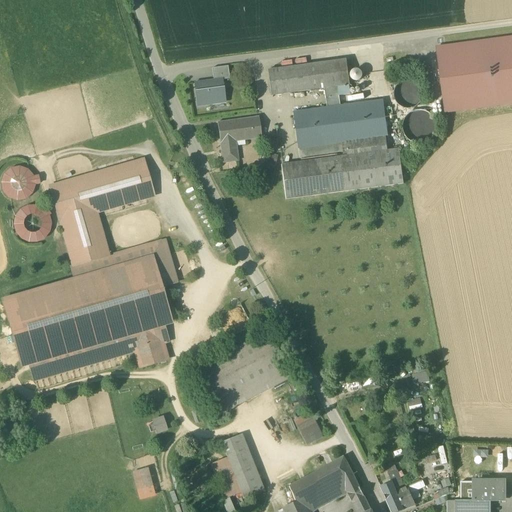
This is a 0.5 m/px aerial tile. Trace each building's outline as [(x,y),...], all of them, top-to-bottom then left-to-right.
[(511,37),(436,48),(445,114),(511,104),(511,37)] [(270,97),(325,89),(338,87),(349,86),(350,86),(347,60),(267,71),(270,97)] [(211,69),(213,81),(221,80),(221,81),(229,80),(227,67),(211,69)] [(353,71),(351,75),(352,79),(356,81),(360,80),(362,77),(361,73),(357,70),(353,71)] [(194,83),(197,104),(205,103),(205,106),(217,105),(216,102),(224,101),(221,81),(221,80),(213,81),(194,83)] [(412,109),(418,106),(422,101),(423,95),(422,89),(419,84),(414,81),(407,80),(401,82),(397,86),(394,91),(394,97),(396,103),(401,107),(406,110),(412,109)] [(349,86),(338,87),(339,96),(351,95),(349,86)] [(325,89),(328,109),(341,107),(339,96),(338,87),(325,89)] [(293,114),(298,148),(341,142),(386,137),(387,136),(383,102),(341,107),(328,109),(293,114)] [(425,144),(431,141),(435,135),(437,128),(436,121),(432,115),(426,111),(419,110),(412,112),(406,117),(403,123),(403,130),(406,137),(411,142),(418,145),(425,144)] [(217,123),(223,164),(238,162),(236,142),(235,139),(261,136),(258,118),(217,123)] [(343,155),(344,157),(388,151),(386,137),(341,142),(343,155)] [(299,161),(343,155),(341,142),(298,148),(299,161)] [(344,157),(340,158),(344,192),(404,185),(399,150),(388,151),(344,157)] [(265,163),(274,165),(276,155),(267,153),(265,163)] [(285,200),(344,192),(340,158),(281,166),(285,200)] [(88,210),(102,257),(109,255),(97,215),(155,198),(144,159),(49,186),(51,193),(135,168),(142,194),(88,210)] [(72,266),(102,257),(88,210),(142,194),(135,168),(51,193),(72,266)] [(32,191),(34,186),(40,184),(39,178),(33,179),(29,174),(24,170),(18,169),(12,170),(6,173),(2,178),(1,184),(2,191),(6,196),(11,200),(17,201),(23,200),(29,197),(32,191)] [(32,206),(25,208),(28,217),(36,217),(41,223),(40,230),(34,234),(38,243),(46,238),(50,230),(50,221),(48,216),(50,214),(45,209),(43,211),(40,208),(32,206)] [(26,243),(38,243),(34,234),(28,234),(23,228),(23,221),(28,217),(25,208),(18,212),(14,218),(13,226),(15,233),(18,238),(26,243)] [(72,266),(74,270),(146,249),(162,244),(173,281),(157,286),(158,290),(178,284),(165,239),(109,255),(102,257),(72,266)] [(162,244),(146,249),(150,261),(157,286),(173,281),(162,244)] [(74,270),(77,282),(150,261),(146,249),(74,270)] [(157,286),(150,261),(77,282),(5,303),(23,364),(29,362),(156,326),(164,324),(167,322),(158,290),(157,286)] [(224,337),(242,331),(234,309),(217,315),(224,337)] [(158,334),(161,345),(169,343),(164,324),(156,326),(158,334)] [(158,334),(156,326),(29,362),(34,379),(136,349),(133,341),(158,334)] [(193,371),(217,416),(227,411),(223,403),(288,370),(268,332),(193,371)] [(157,356),(159,362),(165,360),(161,345),(158,334),(133,341),(136,349),(139,361),(157,356)] [(157,356),(139,361),(141,367),(159,362),(157,356)] [(223,403),(227,411),(292,378),(288,370),(223,403)] [(428,381),(427,373),(412,375),(413,383),(428,381)] [(411,409),(421,408),(419,398),(409,399),(411,409)] [(310,412),(292,421),(305,447),(323,438),(310,412)] [(151,421),(156,435),(167,432),(162,417),(151,421)] [(236,437),(258,493),(264,491),(241,435),(236,437)] [(236,437),(221,443),(227,459),(239,490),(241,493),(243,499),(258,493),(236,437)] [(349,493),(350,495),(360,490),(344,458),(288,487),(294,502),(301,500),(306,511),(309,511),(313,510),(314,511),(349,493)] [(226,496),(239,490),(227,459),(214,464),(226,496)] [(385,467),(389,475),(396,472),(393,463),(385,467)] [(225,499),(241,493),(239,490),(226,496),(214,464),(209,465),(216,481),(217,480),(225,499)] [(132,472),(136,491),(152,487),(147,468),(132,472)] [(402,486),(396,472),(389,475),(391,482),(392,482),(394,489),(402,486)] [(390,511),(400,511),(404,511),(396,493),(394,489),(392,482),(391,482),(380,488),(384,497),(390,511)] [(408,488),(409,491),(421,487),(419,482),(408,487),(408,488)] [(474,483),(461,483),(460,501),(474,501),(474,483)] [(474,502),(490,502),(505,502),(505,496),(505,484),(505,483),(489,483),(476,483),(474,483),(474,501),(474,502)] [(408,488),(396,493),(404,511),(415,506),(409,491),(408,488)] [(350,495),(353,501),(363,496),(360,490),(350,495)] [(364,511),(370,509),(363,496),(353,501),(358,511),(364,511)] [(447,502),(448,496),(441,498),(435,501),(437,506),(447,502)] [(234,511),(229,498),(221,501),(225,511),(234,511)] [(306,511),(301,500),(294,502),(281,509),(282,510),(282,511),(306,511)] [(490,511),(490,502),(474,502),(474,501),(460,501),(455,501),(455,502),(456,502),(456,511),(490,511)] [(456,511),(456,502),(455,502),(448,502),(447,511),(456,511)]
